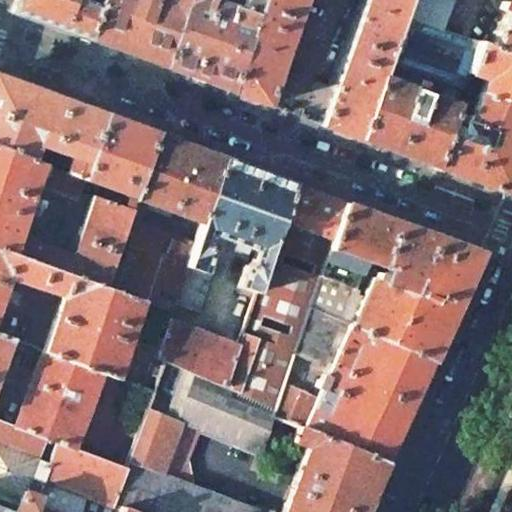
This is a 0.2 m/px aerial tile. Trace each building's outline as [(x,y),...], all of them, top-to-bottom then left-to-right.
[(14,0),(11,11),(53,27),(89,40),(100,6),(84,0),(14,0)] [(102,0),(100,6),(89,40),(131,55),(163,67),(186,0),(102,0)] [(229,92),(261,0),(186,0),(163,67),(201,81),(229,92)] [(261,0),(229,92),(266,105),(279,67),(302,0),(364,0),(334,87),(321,125),(359,139),(380,77),(385,62),(402,14),(407,0),(261,0)] [(364,0),(302,0),(279,67),(285,69),(301,23),(299,23),(306,0),(360,0),(346,40),(344,40),(329,85),(334,87),(364,0)] [(407,0),(402,14),(437,27),(447,0),(407,0)] [(511,0),(509,4),(502,1),(499,9),(506,12),(490,47),(511,55),(511,0)] [(437,27),(402,14),(385,62),(461,90),(467,73),(478,42),(437,27)] [(511,55),(490,47),(478,42),(467,73),(482,79),(477,91),(511,104),(511,55)] [(461,90),(385,62),(380,77),(456,105),(461,90)] [(58,97),(0,75),(0,148),(30,160),(36,145),(71,157),(65,173),(84,180),(105,114),(58,97)] [(456,105),(380,77),(359,139),(401,155),(435,167),(452,119),(456,105)] [(507,194),(511,182),(511,104),(477,91),(466,121),(461,119),(460,122),(452,119),(435,167),(466,179),(507,194)] [(125,122),(105,114),(84,180),(120,192),(115,205),(129,210),(130,206),(133,198),(155,133),(125,122)] [(186,144),(155,133),(133,198),(172,212),(202,223),(224,158),(186,144)] [(30,160),(0,148),(0,251),(10,256),(14,245),(29,202),(38,205),(39,200),(30,197),(39,171),(44,172),(46,166),(30,160)] [(255,170),(224,158),(202,223),(187,267),(204,272),(211,252),(206,245),(210,233),(256,250),(252,262),(244,265),(235,291),(254,298),(292,183),(255,170)] [(67,277),(114,294),(134,235),(122,231),(129,210),(115,205),(79,193),(84,180),(65,173),(49,167),(42,188),(72,199),(54,252),(30,244),(26,243),(25,242),(22,243),(18,244),(16,245),(14,245),(10,256),(67,277)] [(310,303),(329,247),(344,202),(316,192),(292,183),(254,298),(238,346),(224,387),(231,390),(275,407),(283,385),(293,354),(310,303)] [(480,252),(344,202),(329,247),(368,261),(387,268),(384,275),(376,272),(374,278),(371,277),(364,292),(350,322),(431,361),(458,301),(480,252)] [(140,210),(130,206),(129,210),(122,231),(134,235),(114,294),(139,303),(152,308),(171,315),(175,304),(187,267),(202,223),(172,212),(166,232),(136,222),(140,210)] [(368,261),(329,247),(310,303),(350,322),(364,292),(358,289),(358,290),(354,288),(368,261)] [(10,256),(0,251),(0,294),(6,277),(60,296),(67,277),(10,256)] [(204,272),(187,267),(175,304),(198,312),(211,275),(204,272)] [(114,294),(67,277),(60,296),(42,349),(101,371),(115,376),(139,303),(114,294)] [(350,322),(310,303),(293,354),(329,369),(316,399),(283,385),(275,407),(272,417),(297,427),(385,463),(431,361),(350,322)] [(171,315),(152,308),(128,381),(156,391),(167,363),(156,359),(170,320),(171,315)] [(238,346),(170,320),(156,359),(167,363),(196,375),(224,387),(238,346)] [(0,333),(0,364),(10,337),(0,333)] [(72,448),(101,371),(42,349),(13,426),(46,438),(61,444),(72,448)] [(196,375),(167,363),(156,391),(128,469),(115,504),(121,506),(135,511),(255,511),(254,508),(192,486),(188,461),(199,432),(178,423),(196,375)] [(224,387),(196,375),(178,423),(199,432),(258,456),(272,417),(228,399),(231,390),(224,387)] [(0,421),(0,507),(12,511),(18,511),(26,491),(41,497),(48,479),(55,460),(40,454),(46,438),(13,426),(0,421)] [(363,511),(385,463),(297,427),(292,441),(305,446),(281,511),(363,511)] [(72,448),(61,444),(55,460),(48,479),(101,500),(115,504),(128,469),(72,448)] [(96,511),(101,500),(48,479),(41,497),(37,509),(44,511),(96,511)] [(18,511),(12,511),(0,507),(0,511),(35,511),(37,509),(41,497),(26,491),(18,511)] [(115,504),(101,500),(96,511),(118,511),(121,506),(115,504)]
